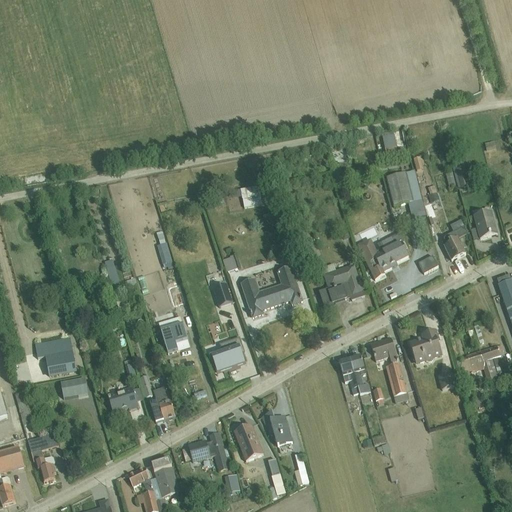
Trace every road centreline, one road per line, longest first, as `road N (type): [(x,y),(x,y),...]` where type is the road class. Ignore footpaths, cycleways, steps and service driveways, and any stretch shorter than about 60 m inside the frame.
road 1 (tertiary): [(511,257),(41,511)]
road 2 (residential): [(494,105),(0,199)]
